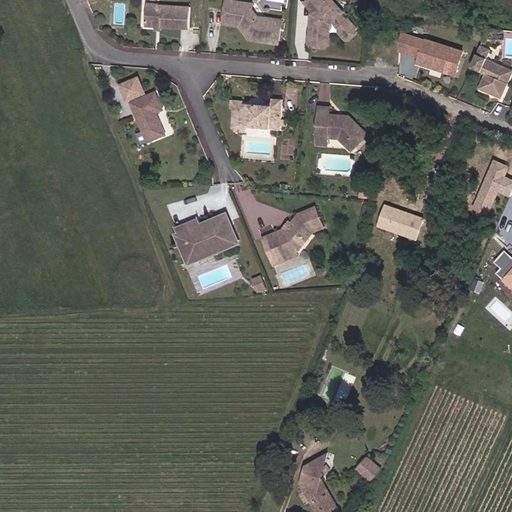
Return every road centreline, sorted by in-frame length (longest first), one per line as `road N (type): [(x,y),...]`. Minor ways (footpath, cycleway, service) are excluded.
road 1 (residential): [(511,130),(379,77),(183,63)]
road 2 (residential): [(183,63),(108,50),(78,0)]
road 3 (residential): [(227,175),(183,63)]
